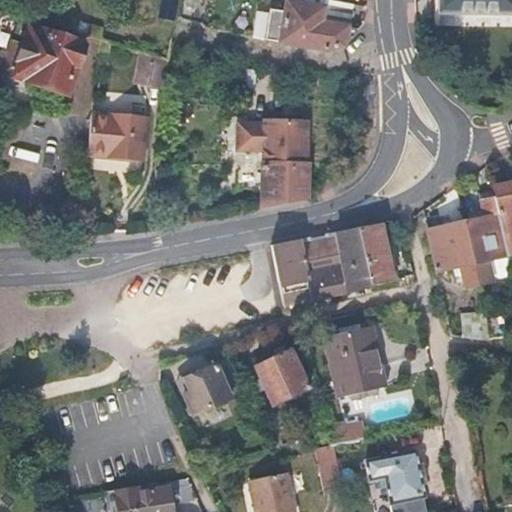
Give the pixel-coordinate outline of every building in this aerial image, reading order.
[(161,0),(160,21),(177,22),(178,0),(161,0)] [(511,0),(439,0),(439,14),(511,14),(511,0)] [(268,11),(264,42),(325,50),(343,48),(359,29),(319,25),(322,8),(287,2),(285,12),(268,11)] [(33,29),(30,43),(25,46),(21,59),(24,64),(19,76),(70,93),(85,46),(33,29)] [(134,57),(133,88),(163,89),(164,59),(134,57)] [(245,99),(257,99),(256,71),(244,72),(245,99)] [(94,118),(89,156),(145,161),(149,119),(94,113),(94,118)] [(291,158),(289,202),(304,199),(305,198),(307,121),(262,119),(261,123),(240,122),(240,153),(264,153),(264,157),(291,158)] [(262,166),(260,208),(289,202),(291,158),(264,157),(264,166),(262,166)] [(511,195),(497,199),(500,215),(509,256),(511,255),(511,195)] [(500,215),(429,230),(438,271),(461,266),(465,287),(489,282),(486,261),(509,256),(500,215)] [(393,280),(382,225),(361,229),(372,285),(393,280)] [(272,247),(284,307),(373,288),(372,285),(361,229),(323,237),(272,247)] [(461,316),(465,339),(488,342),(482,312),(461,316)] [(369,327),(325,335),(337,396),(381,386),(369,327)] [(292,351),(258,367),(275,405),(309,390),(292,351)] [(185,395),(194,415),(231,399),(231,396),(238,392),(224,361),(185,378),(191,391),(185,395)] [(335,447),(360,442),(357,427),(328,432),(332,447),(335,447)] [(330,493),(344,490),(335,447),(332,447),(317,451),(327,494),(330,493)] [(391,499),(392,504),(426,497),(418,452),(369,462),(371,477),(381,475),(386,500),(391,499)] [(297,511),(290,474),(253,481),(259,511),(297,511)] [(174,511),(170,487),(150,490),(149,484),(115,491),(118,511),(174,511)]
